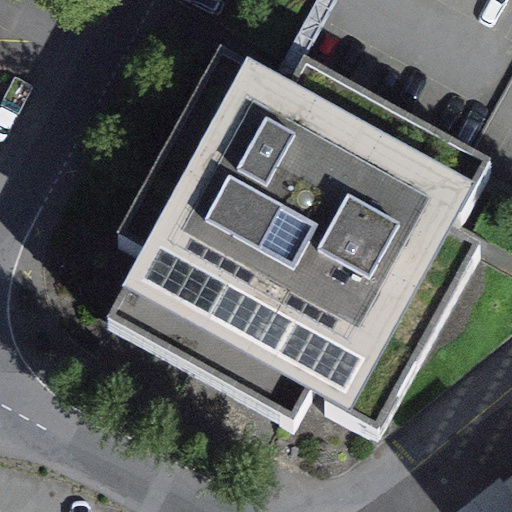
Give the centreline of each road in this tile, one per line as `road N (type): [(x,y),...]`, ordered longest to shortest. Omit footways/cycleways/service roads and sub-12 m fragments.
road 1 (residential): [(0,399),(233,511)]
road 2 (unclassified): [(0,218),(88,54)]
